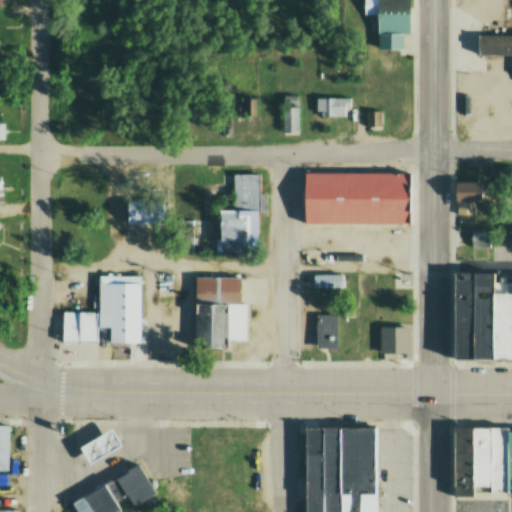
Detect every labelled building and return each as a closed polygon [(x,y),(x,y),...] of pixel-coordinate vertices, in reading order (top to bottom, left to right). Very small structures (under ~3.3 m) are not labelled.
[(0,0),(11,0),(11,19),(0,19),(0,0)] [(363,0),(409,0),(409,32),(403,31),(402,49),(378,49),(379,35),(376,35),(377,15),(363,14),(363,0)] [(477,32),(511,32),(511,55),(477,55),(477,32)] [(241,116),(240,96),(266,94),(267,114),(241,116)] [(281,97),(282,133),(299,132),(299,96),(281,97)] [(317,99),(351,98),(352,117),(318,118),(317,99)] [(363,108),(364,129),(381,129),(381,108),(363,108)] [(303,171),(409,170),(409,225),(304,225),(303,171)] [(233,208),(232,173),(262,172),(263,213),(255,214),(256,247),(219,248),(218,209),(233,208)] [(458,175),(457,214),(475,214),(475,203),(485,204),(485,175),(458,175)] [(127,225),(127,198),(164,198),(164,225),(127,225)] [(467,228),(491,228),(491,249),(467,249),(467,228)] [(454,272),(494,272),(494,290),(511,290),(511,357),(454,357),(454,272)] [(312,274),(343,273),(343,289),(313,290),(312,274)] [(99,326),(100,275),(142,275),(140,345),(109,344),(110,326),(99,326)] [(195,276),(195,345),(228,345),(228,339),(247,339),(247,301),(240,301),(240,276),(195,276)] [(61,311),(97,311),(97,327),(97,342),(61,343),(61,311)] [(316,315),(338,315),(339,347),(317,348),(316,315)] [(380,354),(409,354),(409,325),(380,325),(380,354)] [(0,469),(0,423),(9,424),(8,469),(0,469)] [(453,425),(508,426),(508,429),(511,429),(511,487),(474,487),(474,496),(452,495),(453,425)] [(305,511),(305,427),(374,427),(374,511),(305,511)] [(117,472),(139,460),(158,493),(136,506),(117,472)] [(73,511),(68,502),(116,474),(127,494),(115,501),(120,509),(114,511),(73,511)]
